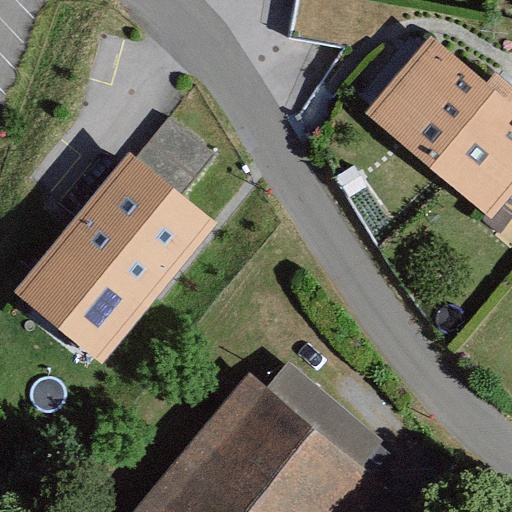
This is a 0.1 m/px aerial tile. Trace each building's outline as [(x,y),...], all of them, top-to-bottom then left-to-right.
[(295,0),(295,33),(342,35),(343,0),(295,0)] [(511,192),(511,103),(431,36),(366,113),(491,218),(511,192)] [(178,119),(144,162),(185,195),(217,152),(178,119)] [(185,195),(144,162),(129,150),(13,291),(101,362),(217,222),(185,195)] [(248,373),(134,511),(364,511),(386,486),(248,373)]
